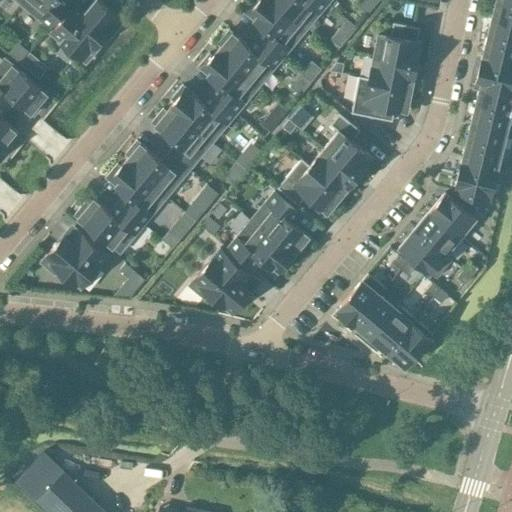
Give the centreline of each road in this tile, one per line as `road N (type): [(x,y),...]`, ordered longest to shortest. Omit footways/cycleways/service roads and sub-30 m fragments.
road 1 (residential): [(459,0),(424,145),(250,348)]
road 2 (residential): [(0,247),(182,33)]
road 3 (residential): [(250,348),(0,313)]
road 4 (residential): [(493,413),(250,348)]
